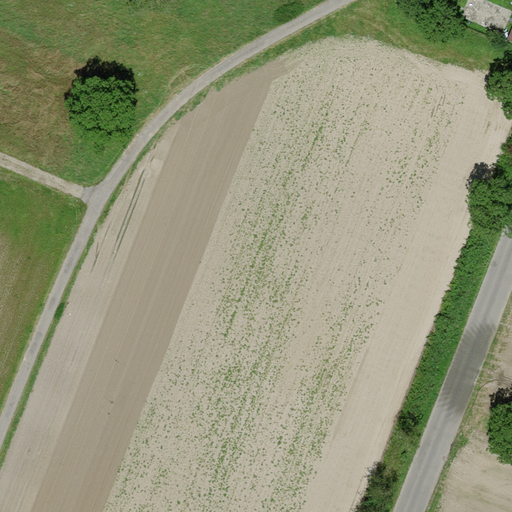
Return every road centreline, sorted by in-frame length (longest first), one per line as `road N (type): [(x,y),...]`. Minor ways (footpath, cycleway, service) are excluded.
road 1 (track): [(0,448),(97,198),(159,115),(244,52),(346,0)]
road 2 (unclassified): [(511,242),(403,511)]
